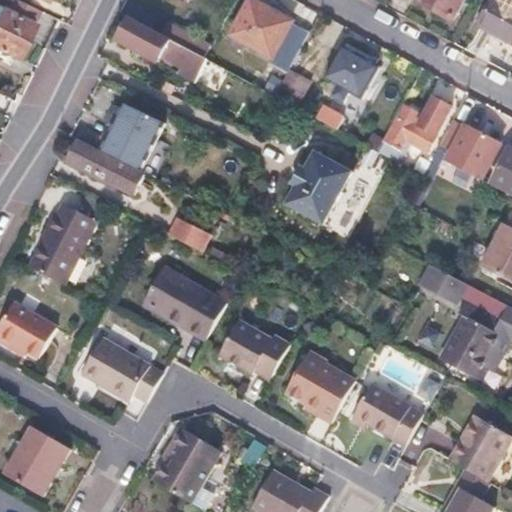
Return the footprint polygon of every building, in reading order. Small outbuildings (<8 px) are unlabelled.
[(14,0),(0,0),(0,6),(35,24),(40,13),(14,0)] [(307,30),(251,0),(247,0),(229,34),(271,57),(267,65),(283,74),(291,59),(307,30)] [(463,0),(419,0),(418,1),(452,20),(463,0)] [(511,5),(501,0),(488,0),(476,24),(511,43),(511,5)] [(35,24),(0,6),(0,50),(17,59),(35,24)] [(130,19),(118,40),(158,62),(160,57),(179,67),(177,72),(194,81),(205,60),(202,58),(159,35),(130,19)] [(166,22),(159,35),(202,58),(209,45),(166,22)] [(378,66),(342,47),(325,78),(338,85),(333,95),(344,101),(349,91),(361,98),(378,66)] [(291,59),(283,74),(271,96),(288,105),(292,107),(311,71),(291,59)] [(418,114),(403,106),(378,153),(398,164),(409,143),(426,152),(451,107),(433,97),(418,125),(414,122),(418,114)] [(163,125),(124,105),(101,150),(140,170),(163,125)] [(321,106),(314,118),(335,130),(342,117),(321,106)] [(462,127),(450,121),(438,144),(450,150),(445,160),(481,180),(498,144),(463,124),(462,127)] [(78,141),(68,161),(136,196),(147,176),(78,141)] [(379,147),(372,143),(369,149),(376,152),(379,147)] [(511,150),(507,148),(490,181),(511,193),(511,150)] [(355,170),(316,150),(285,206),(323,225),(355,170)] [(43,237),(47,239),(31,269),(66,287),(98,224),(63,206),(57,219),(53,217),(43,237)] [(511,285),(511,218),(508,227),(503,224),(480,269),(511,285)] [(212,237),(180,220),(171,238),(203,254),(212,237)] [(418,285),(459,307),(462,300),(499,319),(492,334),(499,337),(482,369),(493,375),(511,339),(511,310),(428,267),(418,285)] [(224,305),(171,273),(153,305),(191,328),(189,332),(203,340),(224,305)] [(455,314),(460,317),(438,361),(476,381),(482,369),(499,337),(492,334),(499,319),(462,300),(459,307),(455,314)] [(59,328),(14,303),(0,327),(0,337),(40,360),(59,328)] [(269,340),(237,321),(217,356),(250,374),(252,370),(267,379),(287,344),(272,335),(269,340)] [(163,372),(118,346),(97,381),(130,400),(133,395),(146,402),(163,372)] [(326,364),(308,353),(284,394),(307,408),(309,405),(320,412),(317,417),(329,424),(353,381),(341,375),(340,377),(324,367),(326,364)] [(369,383),(350,414),(401,443),(419,412),(369,383)] [(509,438),(470,416),(444,461),(461,471),(482,483),(509,438)] [(160,464),(164,466),(154,483),(193,505),(223,452),(181,428),(160,464)] [(70,451),(30,429),(4,475),(43,498),(50,485),(46,483),(58,463),(62,465),(70,451)] [(62,465),(58,463),(46,483),(50,485),(62,465)] [(309,490),(271,468),(251,503),(265,511),(317,511),(328,493),(313,485),(309,490)] [(444,502),(448,505),(443,511),(486,511),(498,492),(482,483),(461,471),(444,502)]
